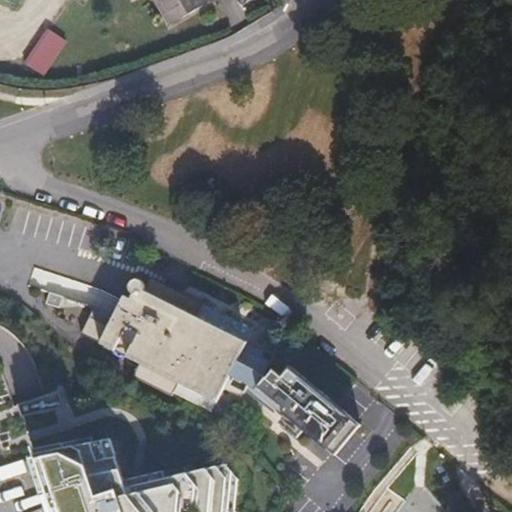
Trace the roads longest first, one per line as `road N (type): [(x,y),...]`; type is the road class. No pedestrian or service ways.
road 1 (unclassified): [(7,140),(38,183),(138,214),(271,285),(503,480)]
road 2 (unclassified): [(7,140),(255,45),(335,0)]
